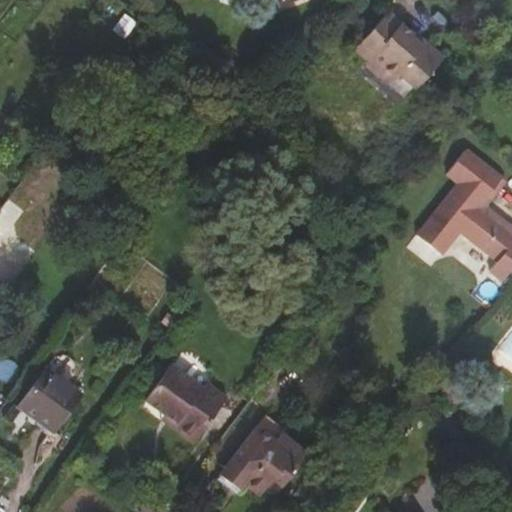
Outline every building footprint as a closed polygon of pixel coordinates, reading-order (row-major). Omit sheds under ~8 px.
[(387,12),(353,48),(367,60),(371,55),(395,77),(398,73),(415,89),(441,61),(410,34),(411,33),(387,12)] [(411,33),(410,34),(441,61),(444,57),(413,31),(411,33)] [(389,83),(395,77),(371,55),(367,60),(365,62),(389,83)] [(440,255),(459,230),(496,260),(489,270),(503,281),(511,268),(511,234),(478,208),(482,202),(501,178),(466,149),(446,173),(458,182),(417,236),(440,255)] [(487,205),(496,194),(494,192),(504,180),(501,178),(482,202),(487,205)] [(494,192),(496,194),(506,181),(504,180),(494,192)] [(482,202),(478,208),(511,234),(511,224),(487,205),(482,202)] [(416,236),(409,245),(433,265),(440,256),(416,236)] [(171,364),(145,401),(163,414),(174,421),(171,426),(193,442),(228,398),(207,382),(203,387),(171,364)] [(45,366),(17,406),(52,431),(81,392),(45,366)] [(160,418),(171,426),(174,421),(163,414),(160,418)] [(256,425),(218,475),(235,487),(239,481),(245,486),(260,496),(267,487),(272,480),(282,488),(308,453),(281,432),(276,439),(256,425)] [(267,487),(277,494),(282,488),(272,480),(267,487)] [(235,487),(240,492),(245,486),(239,481),(235,487)]
